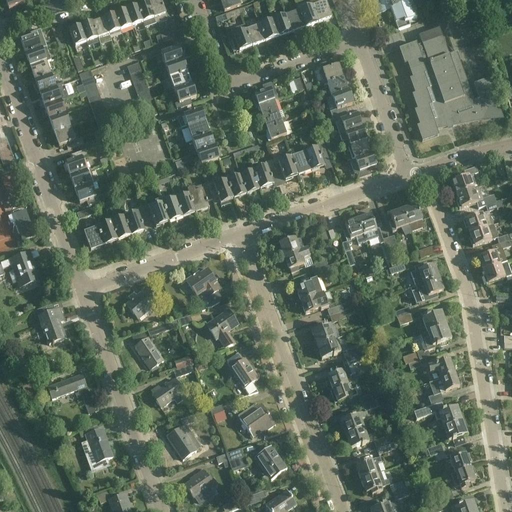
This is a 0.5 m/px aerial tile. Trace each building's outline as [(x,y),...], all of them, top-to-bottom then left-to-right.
[(25,4),(23,0),(4,0),(8,10),(25,4)] [(161,0),(149,5),(155,20),(157,25),(168,21),(161,0)] [(241,8),(237,0),(219,0),(224,14),(241,8)] [(367,0),(370,9),(373,8),(376,17),(390,12),(398,32),(410,27),(409,23),(417,20),(411,3),(408,4),(406,0),(367,0)] [(326,3),(312,8),(318,25),(332,20),(329,13),(333,11),(330,2),(326,3)] [(149,5),(138,9),(143,24),(145,29),(157,25),(155,20),(149,5)] [(305,29),(318,25),(312,8),(299,13),(305,29)] [(132,28),(143,24),(138,9),(127,13),(132,28)] [(241,17),(239,11),(225,16),(227,22),(241,17)] [(127,13),(115,17),(121,32),(132,28),(127,13)] [(292,34),(305,29),(299,13),(286,18),(292,34)] [(109,36),(121,32),(115,17),(104,21),(109,36)] [(272,21),(279,39),(292,34),(286,18),(279,20),(278,19),(272,21)] [(258,24),(266,44),(279,39),(272,21),(271,19),(258,24)] [(104,21),(93,25),(98,40),(100,44),(100,46),(112,42),(109,36),(104,21)] [(252,30),(247,32),(253,49),(266,44),(258,24),(251,27),(252,30)] [(100,44),(98,40),(93,25),(82,29),(87,45),(88,48),(100,44)] [(253,49),(247,32),(245,27),(231,32),(239,53),(253,49)] [(57,45),(64,42),(59,29),(52,31),(57,45)] [(87,45),(82,29),(70,33),(76,49),(87,45)] [(20,43),(25,56),(47,48),(40,31),(28,36),(29,39),(20,43)] [(161,37),(163,43),(175,39),(172,33),(161,37)] [(442,39),(422,46),(418,48),(416,44),(399,50),(404,65),(407,65),(412,79),(409,80),(414,95),(412,96),(417,111),(414,112),(419,127),(416,128),(421,143),(438,137),(436,131),(447,129),(445,125),(449,124),(451,128),(483,123),(504,122),(489,80),(473,86),(478,101),(474,102),(457,55),(449,58),(442,39)] [(25,56),(30,69),(47,63),(51,62),(47,48),(25,56)] [(165,69),(183,62),(178,49),(161,56),(165,68),(165,69)] [(79,59),(73,61),(78,75),(84,72),(79,59)] [(187,74),(183,62),(165,69),(170,81),(187,74)] [(30,69),(35,82),(51,76),(47,63),(30,69)] [(339,66),(333,68),(331,63),(321,66),(322,72),(319,73),(324,87),(327,85),(343,79),(339,66)] [(127,69),(129,75),(140,71),(138,65),(127,69)] [(142,76),(140,71),(129,75),(131,80),(142,76)] [(93,78),(90,72),(79,77),(81,83),(93,78)] [(191,86),(187,74),(170,81),(174,93),(191,86)] [(51,76),(35,82),(32,83),(35,91),(38,90),(40,96),(56,90),(51,76)] [(131,80),(133,86),(145,82),(143,77),(142,76),(131,80)] [(95,84),(93,78),(81,83),(83,89),(95,84)] [(348,92),(343,79),(327,85),(332,98),(348,92)] [(298,94),(304,92),(300,80),(294,82),(298,94)] [(147,88),(145,82),(133,86),(135,92),(147,88)] [(83,89),(85,95),(97,90),(95,84),(83,89)] [(252,98),(255,105),(256,105),(257,109),(259,108),(274,103),(278,101),(272,84),(262,88),(264,93),(255,97),(252,98)] [(313,91),(311,85),(305,87),(307,93),(313,91)] [(196,99),(191,86),(174,93),(179,105),(175,106),(177,112),(192,106),(190,101),(196,99)] [(62,88),(56,90),(40,96),(44,109),(61,103),(67,101),(62,88)] [(135,92),(137,98),(149,94),(147,88),(135,92)] [(99,96),(97,90),(85,95),(87,99),(88,101),(99,96)] [(348,92),(332,98),(336,111),(330,113),(332,119),(348,114),(346,108),(353,106),(348,92)] [(151,99),(149,94),(137,98),(140,103),(151,99)] [(88,101),(90,107),(101,102),(99,96),(88,101)] [(140,103),(142,109),(153,105),(151,101),(151,99),(140,103)] [(104,108),(101,102),(90,107),(92,113),(104,108)] [(44,109),(49,122),(66,116),(61,103),(44,109)] [(278,114),(274,103),(259,108),(263,119),(278,114)] [(307,116),(312,114),(308,103),(303,105),(307,116)] [(155,111),(153,105),(142,109),(144,115),(155,111)] [(92,113),(94,119),(106,114),(104,108),(92,113)] [(144,115),(146,121),(155,117),(157,116),(155,111),(144,115)] [(205,124),(200,112),(177,120),(181,133),(205,124)] [(278,114),(263,119),(267,131),(282,125),(286,124),(282,113),(278,114)] [(108,120),(106,114),(94,119),(96,125),(108,120)] [(350,119),(348,114),(332,119),(339,138),(345,136),(362,130),(357,116),(350,119)] [(49,122),(54,135),(70,129),(66,116),(49,122)] [(96,125),(99,131),(110,126),(108,120),(96,125)] [(192,143),(209,137),(205,124),(181,133),(186,145),(192,143)] [(287,137),(282,125),(267,131),(271,143),(287,137)] [(104,135),(112,132),(110,126),(99,131),(101,137),(104,135)] [(82,139),(75,142),(70,129),(54,135),(59,149),(66,146),(68,152),(84,146),(82,139)] [(364,136),(362,130),(345,136),(350,149),(366,143),(369,142),(366,135),(364,136)] [(197,155),(214,149),(209,137),(192,143),(197,155)] [(316,146),(318,150),(305,154),(312,174),(325,169),(322,162),(328,159),(323,143),(316,146)] [(350,149),(355,161),(371,156),(366,143),(350,149)] [(219,161),(214,149),(197,155),(201,168),(219,161)] [(70,179),(86,173),(82,160),(88,158),(86,151),(70,157),(72,163),(65,165),(70,179)] [(298,178),(312,174),(305,154),(291,159),(298,178)] [(371,177),(369,171),(376,169),(371,156),(355,161),(351,163),(358,181),(371,177)] [(298,178),(291,159),(279,164),(277,160),(271,162),(277,178),(282,176),(285,183),(298,178)] [(222,162),(224,168),(231,166),(229,160),(222,162)] [(265,164),(266,169),(253,173),(260,192),(274,187),(272,180),(277,178),(271,162),(265,164)] [(0,171),(0,176),(0,177),(13,173),(11,168),(0,171)] [(450,184),(453,193),(455,193),(456,197),(473,191),(479,189),(474,176),(478,175),(476,169),(464,173),(466,179),(450,184)] [(90,171),(86,173),(70,179),(75,192),(95,184),(90,171)] [(247,197),(260,192),(253,173),(240,178),(247,197)] [(234,202),(247,197),(240,178),(227,183),(234,202)] [(220,206),(234,202),(227,183),(226,179),(213,184),(213,183),(207,185),(212,201),(214,206),(220,204),(220,206)] [(89,209),(105,203),(102,197),(101,197),(96,184),(95,184),(75,192),(80,205),(87,203),(89,209)] [(207,203),(212,201),(207,185),(187,192),(189,196),(196,216),(210,211),(207,203)] [(479,189),(473,191),(456,197),(458,202),(456,203),(459,211),(484,202),(479,189)] [(189,196),(176,201),(183,220),(196,216),(189,196)] [(486,208),(497,204),(495,198),(484,202),(486,208)] [(183,220),(176,201),(163,206),(170,225),(183,220)] [(163,206),(161,202),(142,208),(148,225),(153,223),(153,224),(154,224),(156,230),(170,225),(163,206)] [(499,210),(497,204),(486,208),(488,213),(488,214),(489,213),(499,210)] [(424,229),(417,207),(404,212),(411,234),(424,229)] [(136,211),(137,215),(125,220),(132,239),(145,234),(143,228),(144,227),(143,227),(148,225),(142,208),(136,211)] [(94,217),(91,210),(77,215),(79,222),(94,217)] [(26,211),(13,216),(23,243),(36,238),(26,211)] [(411,234),(404,212),(390,217),(392,222),(389,224),(392,233),(401,230),(405,238),(412,235),(411,234)] [(468,230),(469,235),(494,226),(489,213),(488,214),(488,213),(463,222),(466,231),(468,230)] [(383,242),(379,231),(377,232),(371,217),(358,222),(364,237),(366,243),(378,239),(380,246),(384,245),(383,242)] [(132,239),(125,220),(112,224),(119,244),(132,239)] [(363,246),(366,244),(366,243),(364,237),(358,222),(345,226),(347,233),(343,234),(346,244),(342,246),(345,255),(351,253),(348,246),(352,245),(350,241),(356,239),(358,247),(363,245),(363,246)] [(119,244),(112,224),(98,229),(105,248),(119,244)] [(498,240),(494,226),(469,235),(471,240),(469,240),(473,249),(491,242),(497,240),(498,240)] [(84,234),(88,245),(87,245),(88,247),(89,247),(91,253),(105,248),(98,229),(84,234)] [(328,234),(331,243),(340,240),(337,231),(328,234)] [(322,246),(331,243),(327,233),(318,237),(322,246)] [(499,246),(510,242),(508,236),(498,240),(497,240),(499,246)] [(389,240),(394,254),(399,253),(394,238),(389,240)] [(284,259),(300,253),(295,240),(280,246),(284,259)] [(387,256),(394,254),(389,240),(383,242),(384,245),(387,256)] [(511,248),(510,242),(499,246),(501,252),(511,248)] [(431,249),(418,254),(421,261),(434,256),(431,249)] [(2,264),(0,258),(0,275),(6,274),(4,271),(12,267),(20,290),(40,283),(32,260),(40,257),(37,251),(2,264)] [(300,254),(300,253),(284,259),(289,272),(290,272),(291,276),(299,273),(298,269),(304,267),(302,261),(310,258),(307,251),(300,254)] [(351,253),(345,255),(350,270),(356,267),(351,253)] [(481,268),(483,273),(507,264),(504,257),(498,259),(495,253),(477,260),(480,269),(481,268)] [(313,274),(328,268),(326,263),(311,268),(313,274)] [(511,277),(507,264),(483,273),(485,277),(483,278),(486,287),(511,277)] [(336,265),(328,268),(313,274),(315,279),(325,276),(325,278),(334,275),(334,273),(338,272),(336,265)] [(411,275),(415,288),(439,280),(434,267),(424,270),(423,266),(414,269),(416,273),(411,275)] [(398,269),(390,271),(392,278),(406,273),(404,267),(398,269)] [(201,305),(203,307),(199,310),(202,313),(206,312),(206,311),(213,309),(223,301),(218,294),(221,291),(215,283),(218,281),(213,275),(210,277),(207,272),(200,276),(199,275),(187,283),(197,299),(204,295),(208,301),(201,305)] [(443,293),(439,280),(415,288),(410,290),(416,307),(438,299),(437,296),(443,293)] [(296,290),(301,303),(322,295),(317,281),(310,283),(310,285),(296,290)] [(132,303),(127,307),(138,321),(160,303),(149,289),(138,298),(136,296),(135,296),(134,295),(129,300),(132,303)] [(327,311),(329,318),(344,313),(341,305),(329,310),(323,295),(322,296),(322,295),(301,303),(305,317),(320,311),(320,313),(327,311)] [(173,323),(177,322),(172,306),(162,309),(167,321),(171,320),(173,323)] [(59,312),(52,314),(49,307),(32,313),(33,315),(35,321),(39,319),(49,347),(52,346),(53,347),(55,346),(55,345),(65,342),(59,326),(64,324),(59,312)] [(397,321),(411,316),(409,310),(395,315),(397,321)] [(206,328),(216,342),(218,344),(220,343),(226,352),(235,347),(227,335),(238,327),(229,313),(206,328)] [(344,313),(329,318),(332,326),(347,320),(344,313)] [(427,335),(446,328),(441,314),(422,321),(427,335)] [(414,324),(411,316),(397,321),(400,329),(414,324)] [(180,330),(193,326),(190,317),(177,322),(178,322),(180,329),(180,330)] [(173,323),(147,332),(150,339),(180,329),(178,322),(177,322),(173,323)] [(317,347),(336,340),(331,326),(311,333),(317,347)] [(452,342),(446,328),(427,335),(420,337),(423,345),(422,345),(424,353),(417,355),(419,363),(430,359),(428,353),(435,350),(434,348),(452,342)] [(135,349),(143,361),(142,361),(145,365),(151,373),(164,363),(148,340),(135,349)] [(341,355),(336,340),(317,347),(322,362),(341,355)] [(345,362),(360,357),(357,350),(342,355),(345,362)] [(243,363),(237,355),(226,363),(231,371),(244,391),(258,381),(245,362),(243,363)] [(408,367),(419,363),(417,355),(402,361),(405,368),(408,367)] [(363,365),(360,357),(345,362),(348,369),(357,365),(358,367),(363,365)] [(176,370),(190,368),(188,359),(174,362),(176,370)] [(440,381),(455,376),(450,362),(435,367),(428,369),(430,376),(438,374),(440,381)] [(422,369),(419,363),(408,367),(410,373),(422,369)] [(192,368),(174,374),(176,381),(194,375),(192,368)] [(328,379),(333,392),(348,386),(350,385),(352,385),(350,377),(351,377),(348,370),(342,371),(343,373),(328,379)] [(82,398),(89,417),(97,414),(82,376),(47,389),(52,402),(78,392),(80,399),(82,398)] [(455,376),(440,381),(429,385),(434,398),(430,400),(433,408),(445,404),(442,395),(459,389),(455,376)] [(165,388),(161,391),(159,388),(150,394),(152,397),(161,411),(175,401),(178,405),(183,401),(181,398),(185,395),(175,381),(169,386),(168,385),(165,388)] [(350,385),(348,386),(333,392),(330,393),(333,400),(335,399),(337,405),(357,398),(355,392),(353,392),(350,385)] [(361,406),(373,402),(371,396),(359,401),(361,406)] [(376,401),(373,402),(361,406),(364,414),(379,409),(376,401)] [(276,427),(262,406),(256,411),(253,407),(238,418),(240,421),(253,440),(254,440),(253,439),(261,434),(262,434),(261,433),(264,431),(266,433),(276,427)] [(210,412),(212,418),(224,414),(222,408),(210,412)] [(443,429),(462,422),(457,408),(438,415),(443,429)] [(340,423),(345,437),(364,430),(362,423),(369,420),(367,413),(340,423)] [(192,418),(181,422),(183,428),(194,424),(192,418)] [(467,437),(462,422),(443,429),(448,444),(467,437)] [(108,447),(107,448),(101,432),(95,435),(93,430),(79,435),(81,440),(86,438),(88,445),(83,447),(93,473),(108,467),(106,463),(113,460),(108,447)] [(167,439),(175,451),(177,454),(178,454),(183,462),(196,453),(181,430),(167,439)] [(350,451),(373,443),(376,451),(394,444),(392,437),(377,443),(374,436),(367,438),(364,430),(345,437),(350,451)] [(398,443),(394,444),(376,451),(379,458),(401,450),(398,443)] [(435,458),(444,454),(441,447),(427,452),(429,460),(435,458)] [(255,460),(267,477),(262,480),(266,486),(287,472),(271,449),(255,460)] [(241,451),(226,456),(229,463),(229,464),(244,458),(241,451)] [(444,454),(435,458),(437,463),(446,460),(444,454)] [(229,464),(229,463),(226,456),(216,460),(218,467),(223,465),(225,470),(230,468),(229,464)] [(451,462),(455,475),(470,470),(469,465),(471,464),(469,456),(466,457),(466,456),(451,462)] [(360,481),(360,480),(361,481),(381,474),(377,466),(382,464),(380,459),(376,461),(375,461),(356,468),(358,474),(358,475),(360,481)] [(471,470),(470,470),(455,475),(451,477),(455,490),(460,488),(462,492),(470,489),(468,485),(475,483),(473,478),(476,477),(473,469),(471,470)] [(185,487),(190,495),(191,497),(192,497),(194,500),(214,487),(204,472),(194,479),(195,481),(185,487)] [(384,483),(381,474),(361,481),(361,483),(363,489),(364,489),(366,495),(371,494),(372,497),(382,493),(381,490),(390,487),(388,482),(384,483)] [(392,495),(404,491),(402,484),(390,489),(392,495)] [(425,489),(427,497),(434,494),(432,487),(425,489)] [(406,490),(404,491),(392,495),(395,503),(409,498),(406,490)] [(266,507),(266,508),(268,511),(288,511),(296,507),(297,506),(287,492),(286,493),(287,493),(267,507),(266,507)] [(243,501),(245,509),(261,503),(260,501),(266,499),(264,493),(243,501)] [(434,500),(435,501),(437,507),(442,505),(452,502),(449,494),(434,500)] [(126,496),(111,502),(109,497),(99,501),(101,506),(109,503),(111,511),(130,511),(128,507),(130,506),(126,496)] [(236,511),(245,509),(243,501),(230,506),(223,508),(224,511),(236,511)] [(398,511),(395,503),(370,511),(398,511)] [(476,511),(473,503),(462,507),(461,506),(457,508),(458,509),(455,510),(454,509),(451,510),(452,511),(476,511)]
